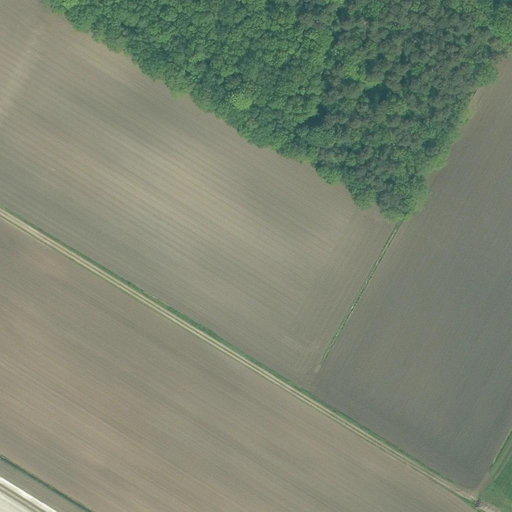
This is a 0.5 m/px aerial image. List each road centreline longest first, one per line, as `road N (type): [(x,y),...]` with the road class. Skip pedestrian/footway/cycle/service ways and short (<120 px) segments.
road 1 (track): [(0,210),(468,496)]
road 2 (track): [(339,0),(307,139)]
